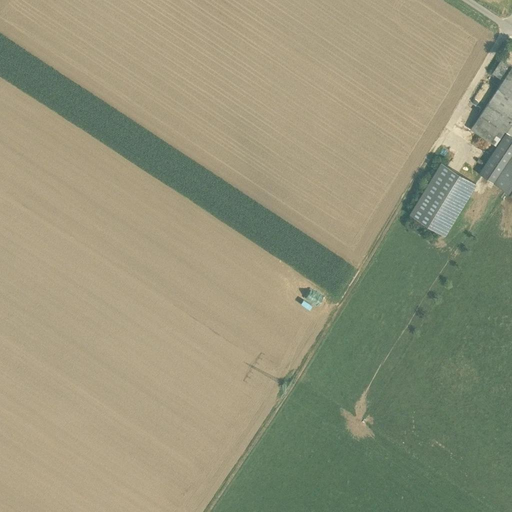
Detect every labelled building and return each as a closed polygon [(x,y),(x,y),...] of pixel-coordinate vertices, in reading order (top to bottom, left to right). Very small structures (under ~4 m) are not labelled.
[(511,65),(511,66),(480,113),(504,129),(507,131),(507,130),(511,133),(511,65)] [(504,129),(480,113),(470,129),(494,145),(504,129)] [(508,131),(480,174),(493,183),(511,154),(511,133),(507,130),(507,131),(508,131)] [(511,154),(493,183),(511,195),(511,154)] [(475,183),(441,162),(410,214),(444,234),(475,183)]
